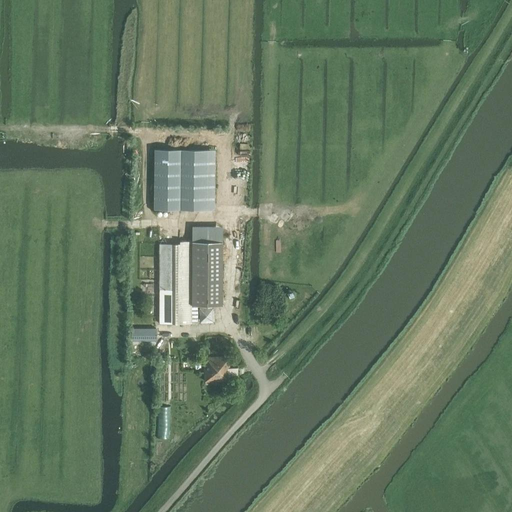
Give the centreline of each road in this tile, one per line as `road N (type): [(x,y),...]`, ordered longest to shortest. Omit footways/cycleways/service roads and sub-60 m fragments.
road 1 (track): [(486,0),(475,18),(448,23),(450,62),(365,201),(100,225)]
road 2 (unclassified): [(160,511),(268,391)]
